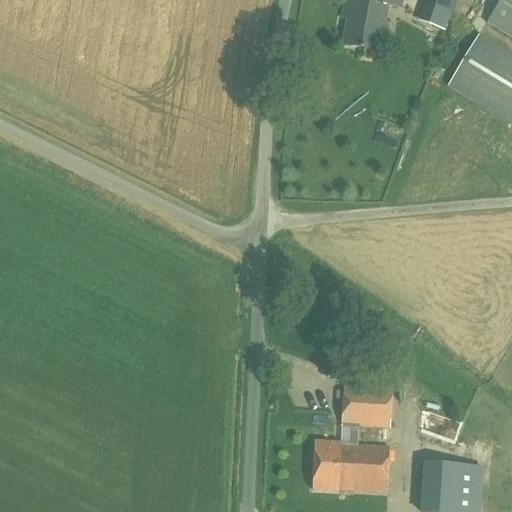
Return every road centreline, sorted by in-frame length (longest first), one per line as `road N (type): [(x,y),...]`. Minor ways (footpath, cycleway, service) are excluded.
road 1 (unclassified): [(260,252),(0,123)]
road 2 (unclassified): [(251,511),(260,252)]
road 3 (unclassified): [(260,252),(282,0)]
